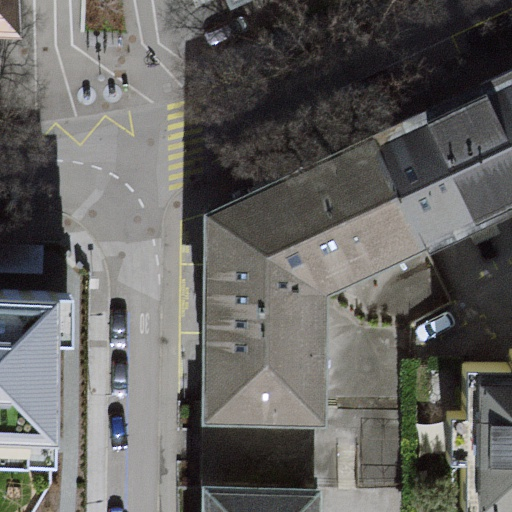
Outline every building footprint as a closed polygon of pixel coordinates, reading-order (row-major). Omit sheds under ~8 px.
[(0,0),(0,31),(18,33),(15,0),(0,0)] [(511,75),(374,141),(422,246),(511,206),(511,75)] [(207,216),(203,420),(322,422),(324,290),(422,246),(374,141),(207,216)] [(64,290),(0,287),(0,471),(58,474),(64,290)] [(511,511),(511,363),(460,364),(459,511),(511,511)] [(322,422),(203,420),(202,485),(318,486),(322,422)] [(317,511),(318,486),(202,485),(202,511),(317,511)]
